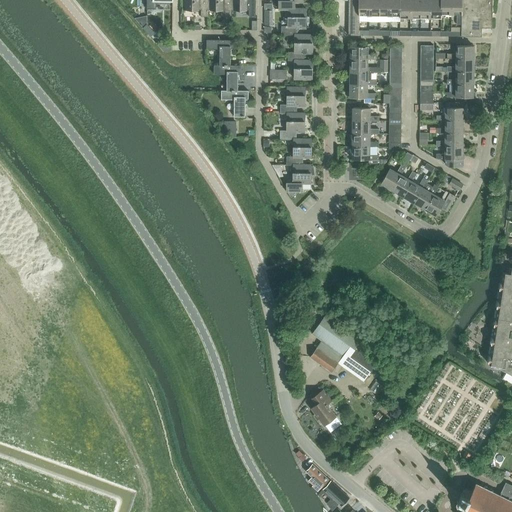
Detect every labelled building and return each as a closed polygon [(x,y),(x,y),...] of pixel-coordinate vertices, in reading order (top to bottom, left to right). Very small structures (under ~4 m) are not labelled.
[(147,0),(147,8),(156,9),(156,0),(173,1),(172,0),(147,0)] [(208,17),(208,10),(207,0),(183,0),(183,10),(201,10),(201,17),(208,17)] [(232,17),(232,10),(231,0),(207,0),(208,10),(225,10),(225,17),(232,17)] [(231,0),(232,10),(249,10),(249,17),(256,17),(255,0),(231,0)] [(288,10),(288,9),(295,9),(295,2),(304,2),(303,0),(285,0),(285,1),(279,1),(279,9),(288,10)] [(348,0),(348,35),(359,35),(359,30),(359,16),(358,0),(348,0)] [(359,16),(369,16),(369,0),(358,0),(359,16)] [(380,16),(379,0),(369,0),(369,16),(380,16)] [(390,0),(379,0),(380,16),(390,17),(390,0)] [(390,0),(390,17),(390,20),(396,20),(396,17),(400,17),(400,0),(390,0)] [(404,19),(411,19),(410,0),(400,0),(400,17),(400,18),(400,22),(404,22),(404,19)] [(421,19),(421,0),(410,0),(411,19),(421,19)] [(431,0),(421,0),(421,19),(431,19),(431,0)] [(441,0),(431,0),(431,19),(441,19),(442,15),(441,15),(441,0)] [(442,15),(452,15),(451,0),(441,0),(441,15),(442,15)] [(462,0),(451,0),(452,15),(457,15),(457,25),(461,25),(462,15),(462,0)] [(461,25),(461,31),(461,36),(482,37),(482,28),(492,28),(492,0),(462,0),(462,15),(461,25)] [(307,9),(295,9),(288,9),(288,10),(287,27),(298,27),(306,27),(307,9)] [(298,35),(298,27),(287,27),(282,26),(281,35),(295,35),(295,52),(288,52),(288,60),(294,60),(304,60),(304,52),(313,53),(313,35),(298,35)] [(220,49),(220,66),(231,66),(231,49),(234,49),(234,41),(207,40),(207,49),(220,49)] [(350,46),(350,59),(367,59),(376,59),(376,54),(367,54),(367,46),(350,46)] [(447,59),(457,59),(473,59),(474,46),(457,46),(457,54),(447,54),(447,59)] [(371,72),(381,72),(381,67),(380,67),(367,67),(367,59),(350,59),(350,71),(367,72),(371,72)] [(473,72),(473,59),(457,59),(457,67),(447,67),(447,72),(457,72),(473,72)] [(312,79),(313,60),(304,60),(294,60),(294,79),(312,79)] [(227,74),(227,90),(227,91),(238,91),(238,74),(241,74),(241,66),(231,66),(220,66),(214,66),(214,74),(227,74)] [(270,78),(287,78),(287,70),(275,70),(270,70),(270,78)] [(350,71),(350,84),(367,84),(376,85),(376,80),(371,80),(371,72),(367,72),(350,71)] [(448,85),(451,85),(473,85),(473,72),(457,72),(456,80),(447,80),(447,85),(448,85)] [(376,93),(367,93),(367,84),(350,84),(350,97),(364,97),(364,102),(372,102),(372,98),(376,98),(376,93)] [(447,93),(447,98),(473,98),(473,85),(451,85),(448,85),(448,93),(447,93)] [(281,113),(287,114),(287,113),(296,113),(296,106),(305,106),(306,87),(287,87),(287,105),(281,105),(281,113)] [(248,100),(249,91),(238,91),(227,91),(227,90),(222,90),(222,100),(235,100),(234,116),(245,117),(245,100),(248,100)] [(353,107),(353,120),(370,120),(379,120),(379,116),(370,115),(370,107),(353,107)] [(437,121),(446,121),(463,121),(463,108),(457,108),(446,108),(446,116),(437,116),(437,121)] [(287,113),(287,114),(286,131),(280,131),(280,139),(294,139),(296,139),(296,131),(305,131),(305,114),(296,113),(287,113)] [(369,128),(370,120),(353,120),(353,133),(369,133),(379,133),(379,129),(369,128)] [(436,134),(446,134),(463,134),(463,121),(446,121),(446,129),(437,128),(436,133),(436,134)] [(353,133),(352,146),(369,146),(379,146),(379,141),(369,141),(369,133),(353,133)] [(428,146),(428,133),(425,133),(419,133),(419,146),(428,146)] [(436,146),(446,146),(463,147),(463,134),(446,134),(446,141),(436,141),(436,146)] [(293,165),(293,164),(302,165),(303,157),(311,158),(311,139),(296,139),(294,139),(293,157),(287,157),(287,165),(293,165)] [(352,146),(352,159),(369,159),(369,163),(378,163),(381,163),(381,159),(378,158),(378,154),(369,154),(369,146),(352,146)] [(462,159),(463,147),(446,146),(446,154),(436,154),(436,159),(446,159),(446,165),(449,167),(461,167),(462,159)] [(381,183),(392,190),(401,176),(413,156),(407,152),(400,165),(401,165),(397,173),(390,169),(381,183)] [(353,162),(352,174),(362,175),(363,163),(353,162)] [(287,182),(286,191),(294,191),(302,191),(302,183),(311,183),(311,165),(302,165),(293,164),(293,165),(293,182),(287,182)] [(408,180),(401,176),(392,190),(403,197),(412,182),(417,174),(412,171),(408,180)] [(419,186),(412,182),(403,197),(414,203),(426,183),(428,180),(423,178),(419,186)] [(463,185),(453,179),(450,184),(460,190),(463,185)] [(425,210),(434,195),(439,187),(435,185),(433,187),(426,183),(414,203),(425,210)] [(313,201),(320,195),(315,188),(308,194),(313,201)] [(441,199),(434,195),(425,210),(426,210),(426,211),(426,213),(429,214),(431,214),(431,213),(436,216),(441,209),(447,212),(455,197),(446,191),(441,199)] [(337,212),(343,209),(338,201),(333,204),(337,212)] [(511,267),(510,268),(509,273),(504,273),(490,364),(504,367),(504,371),(511,375),(511,267)] [(350,356),(361,341),(362,340),(326,314),(312,334),(321,341),(310,357),(331,372),(343,356),(348,360),(350,356)] [(343,356),(338,364),(364,381),(370,371),(381,355),(366,344),(361,341),(350,356),(348,360),(343,356)] [(379,389),(386,381),(380,376),(373,384),(379,389)] [(317,404),(311,408),(324,425),(325,424),(331,432),(342,424),(336,416),(327,404),(332,400),(323,389),(317,394),(312,398),(317,404)] [(306,447),(302,453),(308,457),(312,451),(306,447)] [(448,455),(442,449),(439,453),(445,459),(448,455)] [(303,460),(306,457),(300,451),(297,454),(303,460)] [(312,486),(318,491),(329,480),(312,464),(306,471),(312,477),(309,480),(313,485),(312,486)] [(331,481),(324,489),(333,497),(331,499),(327,503),(329,505),(332,511),(339,503),(342,506),(349,498),(331,481)] [(458,501),(456,504),(457,507),(463,510),(462,511),(511,511),(511,485),(506,483),(500,495),(476,483),(472,491),(467,488),(464,489),(462,493),(461,492),(457,500),(458,501)]
